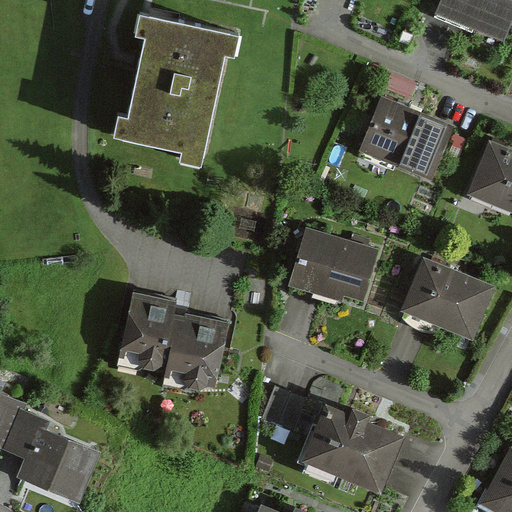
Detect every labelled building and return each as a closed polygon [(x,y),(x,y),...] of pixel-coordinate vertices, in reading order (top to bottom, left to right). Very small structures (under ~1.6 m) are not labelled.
[(508,40),(511,28),(511,0),(442,0),(438,12),(508,40)] [(179,164),(213,171),(235,61),(248,63),(254,37),(141,13),(136,40),(147,42),(132,113),(120,111),(113,142),(180,156),(179,164)] [(433,183),(454,127),(382,100),(360,155),(433,183)] [(511,210),(511,146),(493,139),(470,194),(511,210)] [(380,247),(309,225),(291,284),(344,300),(346,293),(364,299),(380,247)] [(477,338),(499,284),(425,254),(403,309),(477,338)] [(121,361),(168,370),(165,384),(203,392),(205,381),(218,384),(231,319),(179,308),(179,310),(175,309),(177,300),(135,291),(121,361)] [(0,444),(4,446),(21,407),(32,379),(0,366),(0,444)] [(306,398),(274,387),(263,419),(295,430),(306,398)] [(371,414),(352,406),(349,413),(324,403),(300,462),(381,495),(405,436),(368,421),(371,414)] [(51,419),(21,407),(4,446),(28,456),(19,479),(81,503),(102,451),(47,429),(51,419)] [(511,511),(511,453),(485,505),(499,511),(511,511)]
